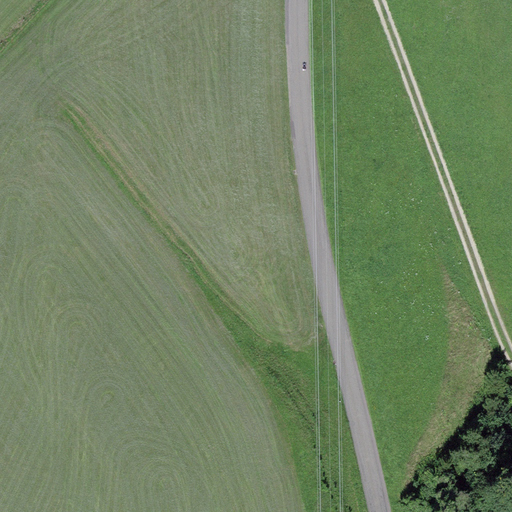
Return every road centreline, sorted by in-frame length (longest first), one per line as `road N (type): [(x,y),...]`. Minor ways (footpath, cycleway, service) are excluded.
road 1 (unclassified): [(378,511),(304,151),(300,0)]
road 2 (track): [(379,0),(511,351)]
